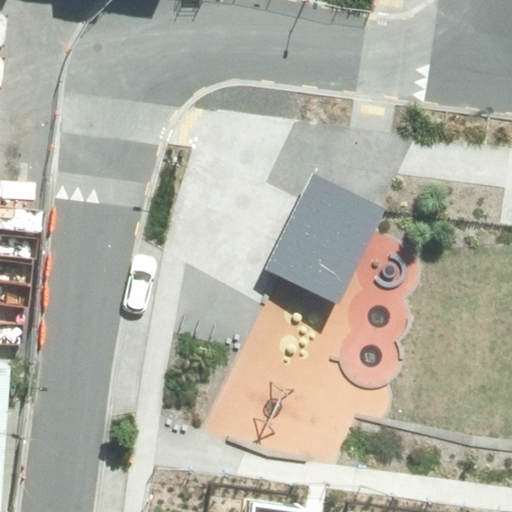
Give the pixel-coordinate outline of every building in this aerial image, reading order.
[(180,206),(205,0),(110,0),(109,17),(48,10),(35,111),(71,115),(70,127),(100,131),(94,173),(134,178),(132,200),(180,206)] [(511,0),(494,0),(487,93),(511,95),(511,0)] [(511,308),(511,160),(416,149),(393,338),(507,351),(511,308)] [(313,161),(268,253),(284,260),(341,288),(376,215),(386,196),(313,161)] [(94,464),(160,470),(172,324),(128,321),(133,260),(38,252),(34,297),(12,296),(5,378),(20,379),(18,409),(59,412),(53,484),(92,487),(94,464)] [(511,511),(511,400),(411,388),(396,511),(511,511)]
